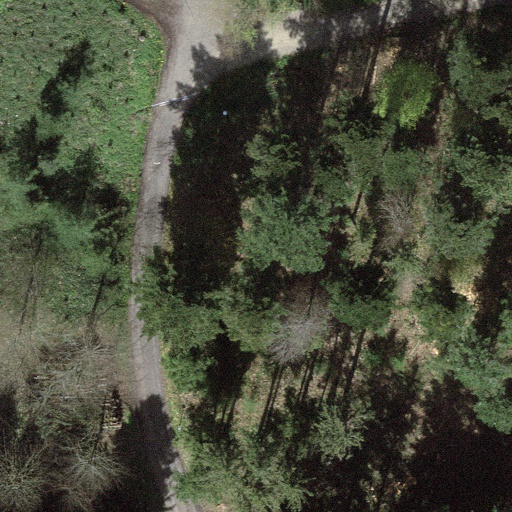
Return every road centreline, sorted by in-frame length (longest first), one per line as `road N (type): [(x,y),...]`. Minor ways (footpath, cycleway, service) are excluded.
road 1 (track): [(209,56),(195,68),(175,122),(150,345),(169,471),(187,511)]
road 2 (track): [(462,0),(209,56)]
